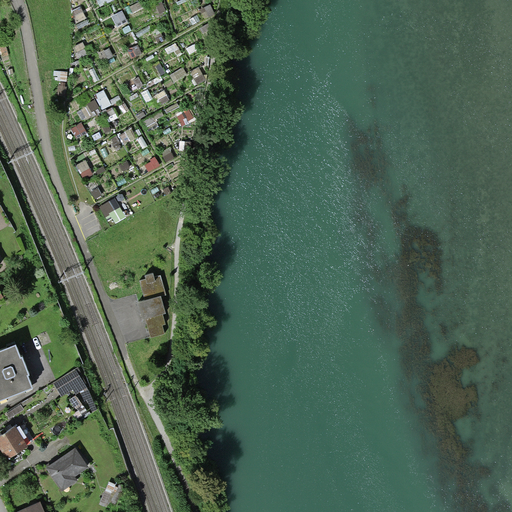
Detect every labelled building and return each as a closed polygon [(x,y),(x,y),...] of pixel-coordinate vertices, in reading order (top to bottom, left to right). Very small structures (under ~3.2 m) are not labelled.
[(106,89),(96,93),(103,109),(113,104),(106,89)] [(88,117),(102,109),(98,101),(84,109),(88,117)] [(194,119),(188,110),(179,116),(185,125),(194,119)] [(85,178),(94,173),(88,159),(78,164),(85,178)] [(105,215),(113,213),(116,221),(127,218),(120,197),(101,203),(105,215)] [(146,318),(151,336),(163,333),(161,324),(165,323),(163,313),(166,312),(162,297),(167,295),(162,278),(155,280),(154,276),(147,278),(148,283),(139,285),(143,299),(138,300),(143,318),(146,318)] [(21,358),(16,344),(0,350),(0,402),(33,389),(28,375),(30,375),(23,357),(21,358)] [(77,370),(54,383),(62,397),(73,390),(76,395),(80,392),(85,401),(87,400),(92,411),(97,410),(89,390),(77,370)] [(31,445),(18,426),(0,437),(0,444),(9,458),(31,445)] [(91,469),(78,448),(48,467),(63,490),(79,481),(77,477),(91,469)] [(115,496),(119,485),(111,482),(107,494),(115,496)] [(43,511),(39,503),(18,511),(43,511)]
